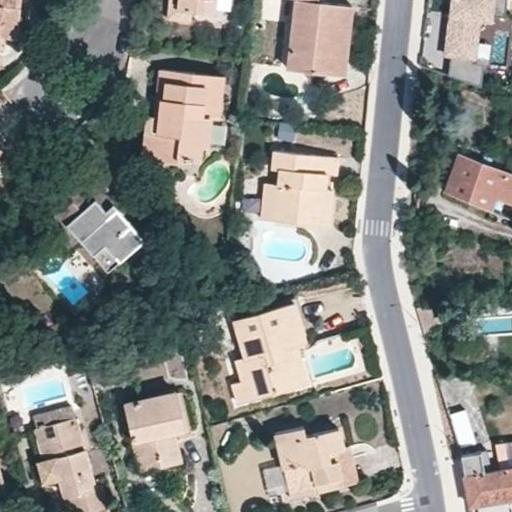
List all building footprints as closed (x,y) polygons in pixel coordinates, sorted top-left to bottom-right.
[(0,0),(0,50),(2,36),(17,37),(19,22),(10,20),(11,6),(21,7),(21,0),(0,0)] [(170,0),(169,17),(191,20),(193,11),(178,8),(178,0),(170,0)] [(193,11),(214,12),(215,0),(178,0),(178,8),(193,11)] [(315,0),(295,0),(288,69),(334,73),(339,30),(349,30),(352,3),(315,0)] [(492,0),(446,0),(440,53),(475,58),(480,24),(489,25),(492,0)] [(10,20),(19,22),(21,7),(11,6),(10,20)] [(334,73),(344,74),(349,30),(339,30),(334,73)] [(449,60),(447,76),(478,81),(480,65),(449,60)] [(200,146),(207,145),(210,116),(218,117),(222,76),(162,70),(159,98),(156,99),(155,116),(149,116),(144,158),(177,161),(177,158),(198,160),(200,146)] [(281,170),(280,184),(277,221),(321,225),(325,189),(327,174),(336,175),(339,156),(275,150),(274,169),(281,170)] [(511,176),(460,156),(445,195),(488,211),(494,199),(511,205),(511,176)] [(63,190),(81,211),(96,198),(105,209),(112,202),(84,171),(63,190)] [(280,184),(266,183),(264,220),(277,221),(280,184)] [(334,191),(325,189),(321,225),(330,226),(334,191)] [(80,241),(93,255),(105,246),(120,262),(145,239),(112,202),(105,209),(96,198),(81,211),(63,190),(48,204),(56,214),(80,241)] [(511,205),(494,199),(488,211),(508,219),(511,209),(511,205)] [(56,214),(44,223),(68,250),(80,241),(56,214)] [(109,272),(120,262),(105,246),(93,255),(109,272)] [(234,380),(241,401),(298,384),(287,346),(299,343),(306,340),(295,303),(234,320),(244,356),(238,358),(243,377),(234,380)] [(298,384),(309,381),(299,343),(287,346),(298,384)] [(173,390),(122,403),(141,470),(180,460),(173,431),(171,420),(181,417),(175,392),(173,390)] [(44,480),(62,475),(72,511),(80,511),(85,511),(107,511),(108,511),(102,487),(100,484),(92,485),(75,420),(73,417),(36,427),(38,434),(44,458),(38,460),(44,480)] [(181,417),(171,420),(173,431),(184,428),(181,417)] [(277,430),(290,488),(316,481),(318,489),(344,483),(338,456),(336,447),(342,445),(338,428),(306,435),(304,425),(277,430)] [(352,453),(350,444),(342,445),(336,447),(338,456),(352,453)] [(511,511),(511,468),(492,472),(488,451),(461,456),(470,511),(511,511)] [(358,480),(352,453),(338,456),(344,483),(358,480)] [(290,488),(292,495),(318,489),(316,481),(290,488)]
